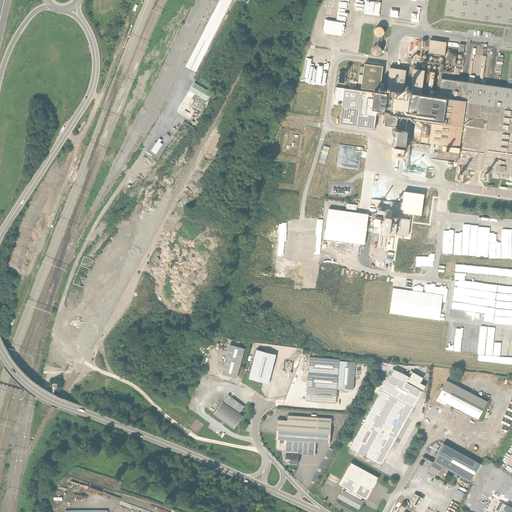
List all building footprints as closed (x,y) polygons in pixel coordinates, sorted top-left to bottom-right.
[(511,0),(445,0),(443,16),(511,24),(511,0)] [(393,14),(388,14),(387,19),(384,18),(383,25),(392,26),(393,14)] [(375,36),(377,37),(378,37),(380,36),(381,35),(382,33),(382,32),(382,30),(381,29),(380,28),(379,27),(377,27),(376,27),(374,28),(373,29),(373,31),(372,32),(373,34),(374,35),(375,36)] [(353,37),(350,36),(349,44),(359,45),(361,33),(354,31),(353,37)] [(446,42),(429,40),(427,54),(445,56),(446,42)] [(375,46),(373,46),(372,46),(371,47),(370,49),(369,50),(369,52),(370,53),(371,54),(372,55),(374,56),(375,56),(377,55),(378,54),(379,52),(379,51),(379,49),(378,47),(377,46),(375,46)] [(307,76),(306,82),(316,83),(318,61),(312,61),(310,76),(307,76)] [(360,88),(343,86),(338,124),(372,129),(381,63),(363,61),(360,88)] [(405,70),(390,68),(387,91),(402,93),(405,70)] [(437,92),(416,90),(404,172),(426,175),(428,155),(457,159),(456,167),(511,174),(511,87),(439,77),(437,92)] [(183,100),(189,104),(195,93),(190,90),(183,100)] [(406,101),(391,99),(389,114),(404,116),(406,101)] [(178,109),(197,118),(200,112),(181,103),(178,109)] [(405,136),(392,134),(389,158),(402,160),(405,136)] [(319,161),(325,163),(330,146),(325,144),(319,161)] [(396,200),(397,193),(382,191),(381,197),(396,200)] [(395,245),(428,249),(427,261),(433,262),(434,251),(431,250),(432,243),(396,239),(395,245)] [(316,288),(320,248),(300,246),(296,286),(316,288)] [(455,270),(454,278),(511,282),(511,267),(455,263),(455,270)] [(356,310),(363,270),(342,266),(336,306),(356,310)] [(395,276),(390,312),(438,317),(438,311),(444,312),(444,315),(442,315),(442,318),(445,318),(446,312),(449,282),(395,276)] [(495,314),(511,315),(511,300),(496,299),(496,307),(495,307),(495,314)] [(477,351),(479,328),(472,327),(472,322),(465,321),(462,350),(477,351)] [(486,353),(511,355),(511,327),(503,327),(488,326),(486,353)] [(446,348),(453,349),(456,329),(449,328),(446,348)] [(229,344),(221,374),(236,378),(244,348),(229,344)] [(256,349),(249,378),(268,383),(276,355),(256,349)] [(357,360),(310,355),(310,356),(309,356),(308,371),(305,401),(306,401),(335,404),(337,387),(354,389),(357,360)] [(379,430),(395,439),(425,386),(393,368),(364,421),(379,430)] [(437,398),(435,400),(444,405),(446,403),(478,420),(487,401),(446,380),(437,398)] [(228,394),(213,414),(233,429),(243,417),(239,414),(244,407),(228,394)] [(289,454),(298,454),(315,456),(315,443),(330,444),(331,418),(317,417),(287,415),(287,420),(277,420),(276,440),(285,440),(284,453),(286,453),(289,454)] [(379,430),(364,421),(349,448),(381,466),(395,439),(379,430)] [(481,461),(442,442),(433,461),(445,468),(471,481),(481,461)] [(297,465),(298,454),(289,454),(286,453),(285,459),(289,459),(289,464),(297,465)] [(343,490),(338,499),(358,510),(363,501),(361,500),(362,498),(366,500),(379,478),(351,462),(338,485),(346,489),(345,491),(343,490)] [(445,468),(432,462),(428,470),(440,477),(445,468)] [(414,493),(409,502),(418,508),(423,499),(414,493)]
